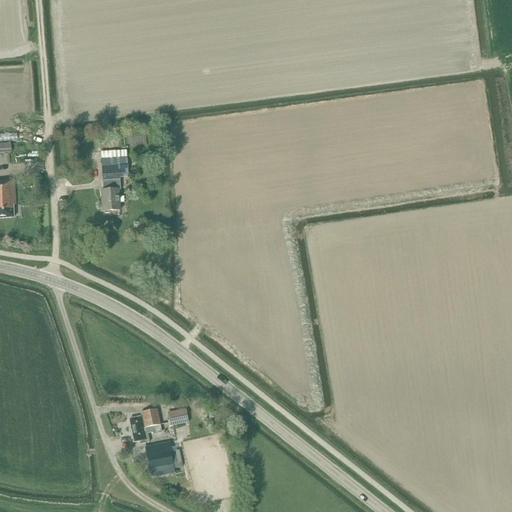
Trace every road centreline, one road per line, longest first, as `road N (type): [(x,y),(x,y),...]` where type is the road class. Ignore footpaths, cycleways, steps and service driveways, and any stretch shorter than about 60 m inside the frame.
road 1 (secondary): [(383,511),(158,334),(55,282)]
road 2 (unclassified): [(114,472),(55,282)]
road 3 (track): [(48,142),(36,0)]
road 4 (unclassified): [(55,282),(48,142)]
